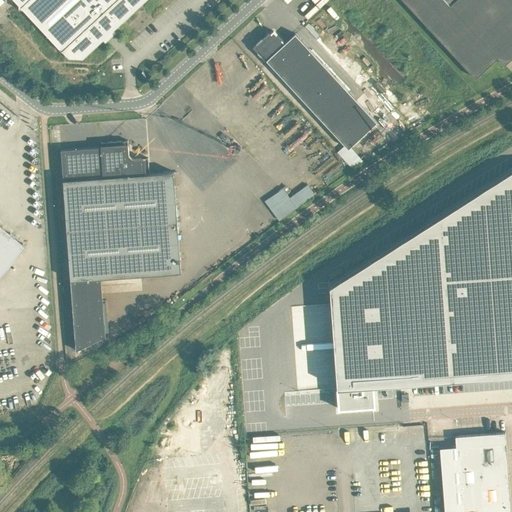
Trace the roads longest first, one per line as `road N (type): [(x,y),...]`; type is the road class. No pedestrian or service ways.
road 1 (unclassified): [(0,79),(44,110),(143,100),(259,0)]
road 2 (unknown): [(174,0),(124,45),(127,103)]
